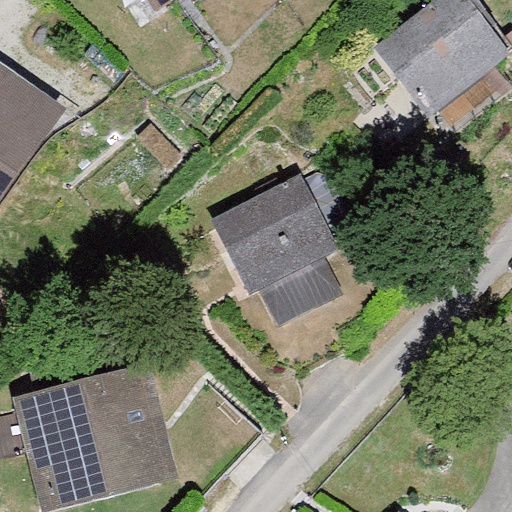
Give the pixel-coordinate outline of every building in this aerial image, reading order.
[(466,0),(449,0),(386,50),(430,105),(504,47),(466,0)] [(497,71),(445,110),(459,128),(511,89),(497,71)] [(0,73),(0,180),(50,109),(0,73)] [(298,184),(221,223),(252,283),(258,279),(278,319),(336,290),(318,254),(331,247),(298,184)] [(139,382),(24,412),(49,511),(53,511),(165,483),(139,382)]
